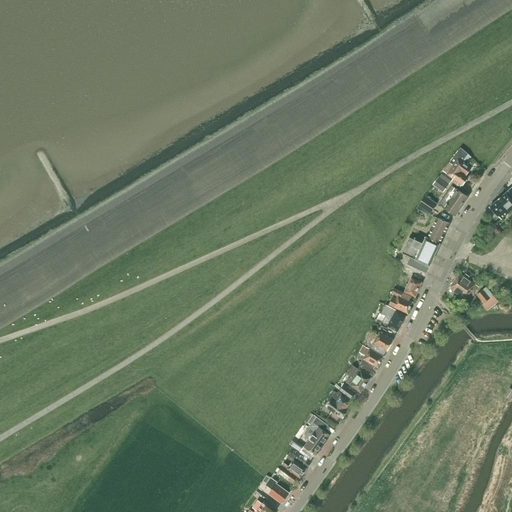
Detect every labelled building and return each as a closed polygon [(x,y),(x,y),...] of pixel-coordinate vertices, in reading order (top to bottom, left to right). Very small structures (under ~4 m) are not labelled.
[(471,168),(463,162),(468,154),(466,152),(461,148),(449,163),(465,175),(471,168)] [(453,179),(452,181),(460,187),(462,185),(463,185),(468,177),(465,175),(449,163),(443,171),(453,179)] [(452,181),(441,174),(439,176),(450,184),(451,182),(452,181)] [(450,184),(439,176),(433,184),(444,193),(450,184)] [(468,197),(452,186),(439,204),(455,215),(468,197)] [(501,219),(511,209),(511,196),(508,192),(490,207),(498,217),(498,216),(501,219)] [(438,204),(436,203),(425,196),(419,205),(431,213),(438,204)] [(417,208),(430,215),(431,213),(419,205),(417,208)] [(425,219),(428,214),(418,209),(415,215),(425,219)] [(411,257),(408,264),(426,273),(430,266),(450,224),(437,218),(427,238),(426,237),(423,244),(409,238),(402,253),(411,257)] [(410,273),(403,270),(398,281),(404,284),(410,273)] [(450,288),(466,300),(470,293),(473,296),(479,287),(459,274),(450,288)] [(422,283),(411,278),(405,292),(415,297),(422,283)] [(477,295),(484,303),(490,298),(493,296),(486,287),(483,290),(477,295)] [(390,305),(393,307),(408,314),(413,302),(401,297),(403,293),(394,289),(392,293),(398,296),(395,302),(392,301),(390,305)] [(387,320),(390,322),(387,326),(398,332),(406,317),(396,311),(386,306),(381,314),(388,317),(387,320)] [(378,335),(372,332),(365,344),(371,348),(384,356),(387,351),(393,340),(380,333),(378,335)] [(370,349),(363,345),(362,347),(362,348),(360,352),(361,353),(361,354),(365,356),(360,366),(371,372),(375,366),(378,367),(384,357),(370,349)] [(361,371),(352,365),(347,373),(351,377),(347,383),(351,385),(350,385),(361,393),(371,378),(361,371)] [(346,409),(351,402),(350,401),(356,393),(344,385),(338,393),(334,391),(327,400),(330,402),(327,406),(332,411),(327,419),(334,425),(336,427),(348,410),(346,409)] [(324,431),(328,426),(324,422),(316,417),(315,416),(304,432),(305,433),(323,445),(330,435),(324,431)] [(307,443),(304,447),(300,452),(311,460),(315,454),(316,455),(323,445),(305,433),(305,434),(306,437),(309,440),(307,443)] [(293,449),(288,455),(294,459),(289,467),(283,463),(282,465),(282,466),(278,472),(292,483),(297,476),(300,478),(312,462),(293,449)] [(272,490),(269,494),(282,503),(289,493),(276,484),(278,483),(271,478),(271,479),(266,486),(272,490)] [(262,504),(258,501),(253,508),(258,511),(275,511),(277,510),(265,501),(262,504)]
